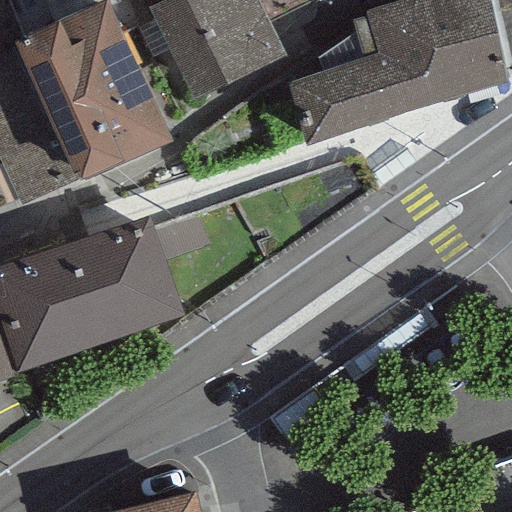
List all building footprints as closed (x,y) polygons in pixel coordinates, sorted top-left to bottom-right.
[(114,0),(69,0),(18,24),(23,35),(1,41),(1,53),(0,53),(0,149),(20,194),(82,162),(171,121),(114,0)] [(150,0),(192,87),(285,43),(273,16),(305,0),(150,0)] [(367,0),(379,38),(397,99),(511,67),(492,0),(367,0)] [(511,0),(492,0),(511,67),(511,66),(511,0)] [(397,99),(379,38),(287,67),(307,128),(397,99)] [(149,206),(0,257),(0,313),(15,358),(182,301),(149,206)] [(0,323),(0,366),(13,362),(0,323)] [(511,511),(511,451),(470,466),(485,511),(511,511)] [(90,507),(90,511),(201,511),(194,482),(90,507)]
